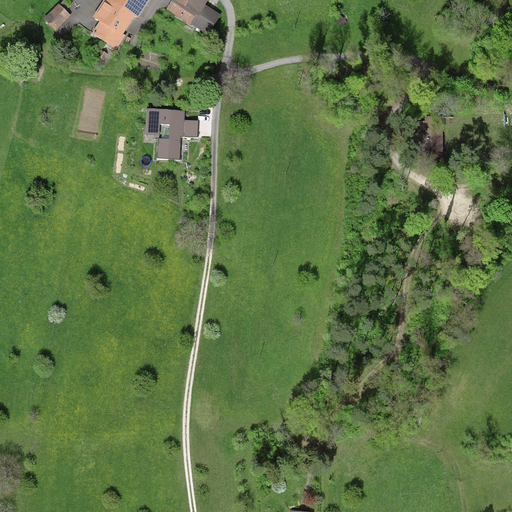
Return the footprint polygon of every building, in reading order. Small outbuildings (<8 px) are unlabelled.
[(106,0),(94,19),(100,23),(93,34),(116,49),(124,37),(118,33),(129,14),(136,18),(147,0),(106,0)] [(207,0),(172,0),(167,10),(209,33),(219,14),(204,6),(207,0)] [(70,18),(59,7),(44,22),(55,33),(70,18)] [(183,112),(146,111),(145,134),(156,134),(157,124),(168,124),(167,141),(158,141),(158,160),(181,161),(182,137),(196,137),(196,122),(182,122),(183,112)] [(442,118),(425,118),(426,151),(442,151),(442,118)]
